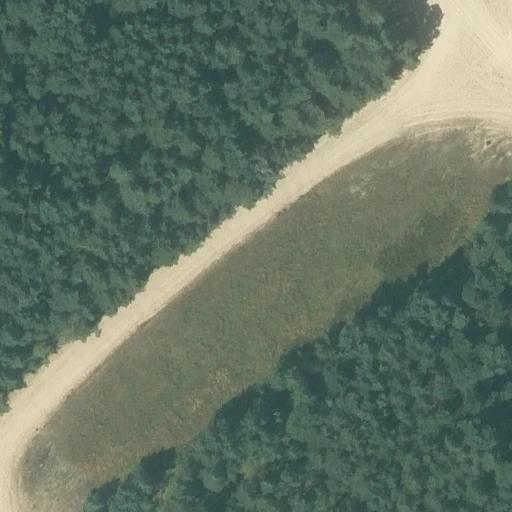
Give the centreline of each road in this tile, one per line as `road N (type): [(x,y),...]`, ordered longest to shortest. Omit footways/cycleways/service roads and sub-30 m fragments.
road 1 (track): [(480,0),(432,77),(265,198),(0,442)]
road 2 (track): [(511,99),(455,99),(355,133)]
